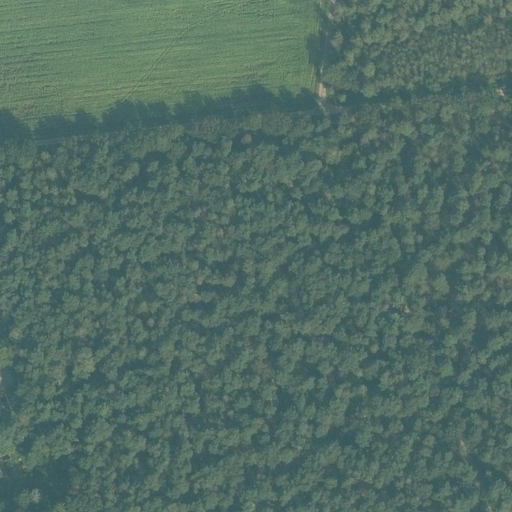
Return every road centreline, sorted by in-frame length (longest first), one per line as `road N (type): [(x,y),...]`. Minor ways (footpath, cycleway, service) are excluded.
road 1 (track): [(490,511),(321,115)]
road 2 (track): [(0,149),(321,115)]
road 3 (track): [(321,115),(511,93)]
